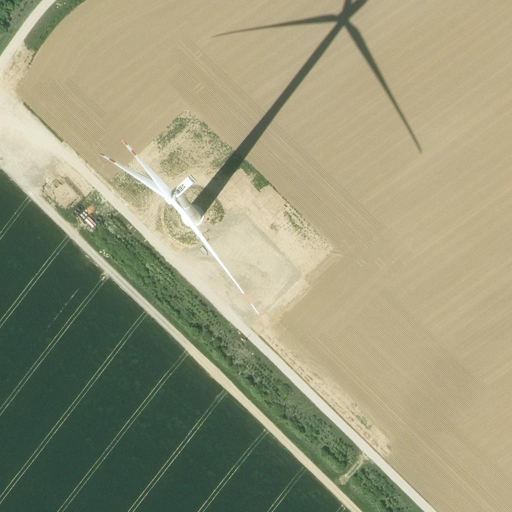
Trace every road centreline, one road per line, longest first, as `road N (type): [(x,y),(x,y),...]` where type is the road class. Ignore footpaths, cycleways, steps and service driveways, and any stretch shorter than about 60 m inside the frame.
road 1 (track): [(0,100),(425,511)]
road 2 (track): [(353,511),(0,165)]
road 3 (track): [(81,0),(0,100)]
